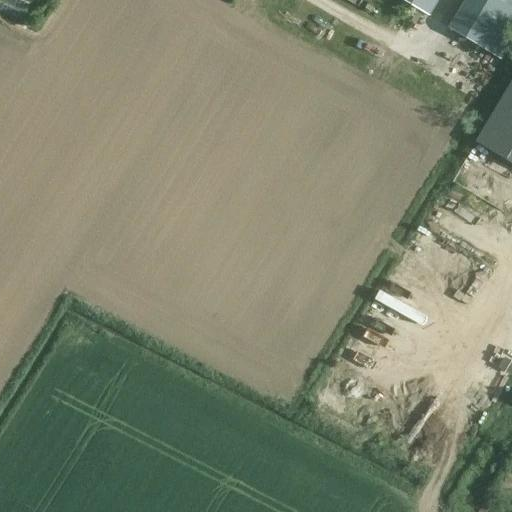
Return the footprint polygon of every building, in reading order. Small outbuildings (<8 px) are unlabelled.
[(399,0),(430,18),(440,0),(399,0)] [(502,62),(511,45),(511,0),(466,0),(449,29),(502,62)] [(409,12),(406,17),(415,23),(418,18),(421,13),(412,7),(409,12)] [(511,166),(511,82),(476,143),(511,166)] [(485,503),(479,511),(496,511),(497,510),(485,503)]
